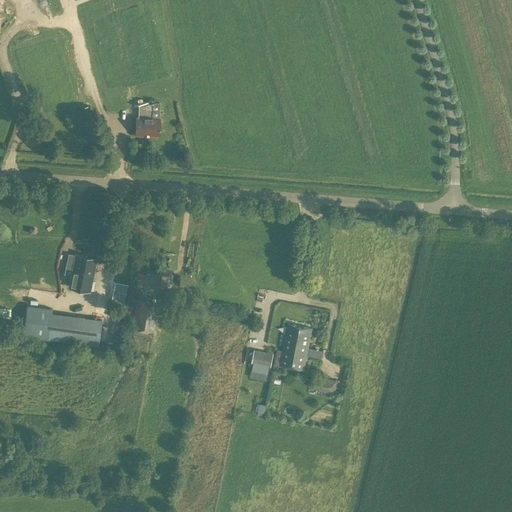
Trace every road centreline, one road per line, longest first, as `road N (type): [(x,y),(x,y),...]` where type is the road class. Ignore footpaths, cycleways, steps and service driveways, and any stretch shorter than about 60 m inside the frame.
road 1 (unclassified): [(452,210),(0,174)]
road 2 (unclassified): [(452,210),(453,121),(418,0)]
